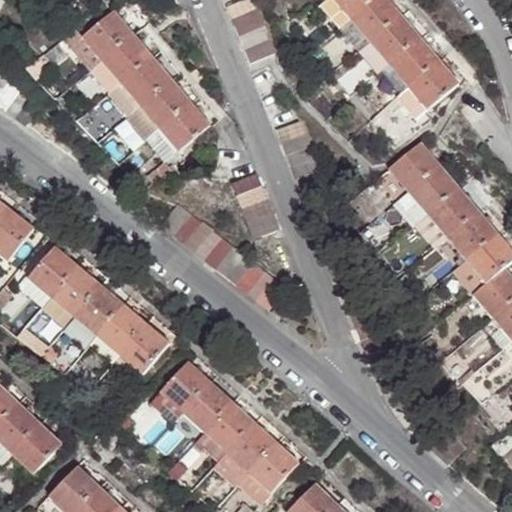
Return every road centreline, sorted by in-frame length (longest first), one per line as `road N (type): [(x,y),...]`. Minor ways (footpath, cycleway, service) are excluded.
road 1 (residential): [(379,433),(184,267),(0,133)]
road 2 (residential): [(204,0),(379,433)]
road 3 (residential): [(472,511),(379,433)]
